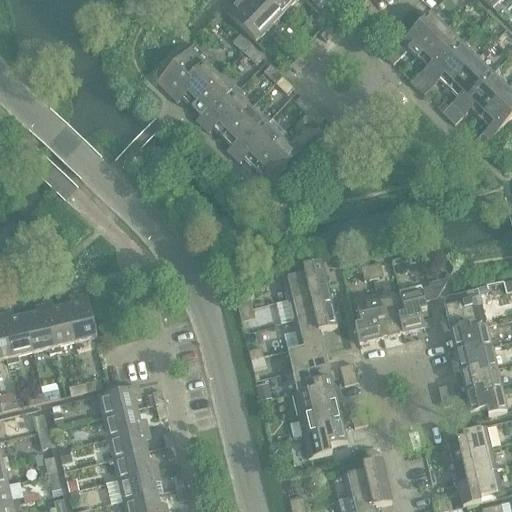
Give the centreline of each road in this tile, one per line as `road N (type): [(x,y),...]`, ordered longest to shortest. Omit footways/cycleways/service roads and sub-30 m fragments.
road 1 (residential): [(199,511),(160,329)]
road 2 (residential): [(349,35),(382,69),(337,113),(305,80)]
